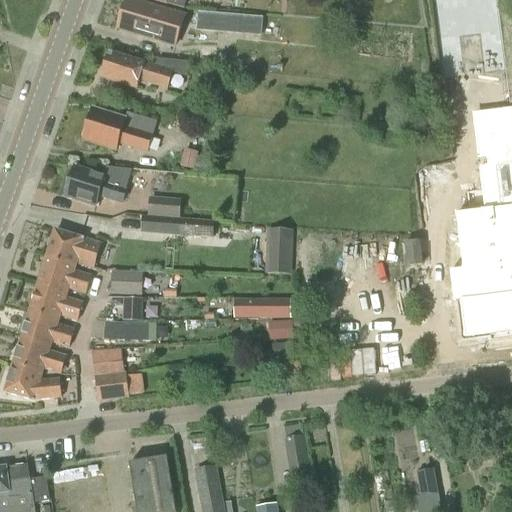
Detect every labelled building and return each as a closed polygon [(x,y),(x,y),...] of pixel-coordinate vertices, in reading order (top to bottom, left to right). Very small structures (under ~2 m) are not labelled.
[(127,0),(118,30),(168,45),(177,15),(127,0)] [(149,0),(184,11),(187,0),(149,0)] [(204,31),(256,35),(258,16),(205,12),(204,31)] [(102,79),(136,90),(139,82),(167,92),(173,73),(186,77),(190,64),(158,61),(155,68),(111,53),(102,79)] [(116,152),(118,145),(147,155),(157,124),(128,114),(126,120),(93,110),(83,141),(116,152)] [(462,313),(466,339),(511,332),(511,137),(510,123),(473,128),(478,174),(475,174),(476,186),(480,185),(483,211),(454,216),(456,226),(450,227),(452,238),(458,237),(462,270),(450,272),(455,304),(461,303),(462,313)] [(180,170),(193,173),(192,174),(205,176),(209,160),(197,158),(198,156),(184,153),(180,170)] [(65,199),(95,208),(98,198),(123,206),(128,191),(103,184),(105,177),(75,167),(65,199)] [(160,219),(179,220),(182,202),(150,199),(148,218),(160,219)] [(160,219),(159,234),(178,235),(179,220),(160,219)] [(293,277),(294,232),(268,231),(266,276),(293,277)] [(55,232),(46,259),(76,268),(77,263),(94,269),(101,246),(55,232)] [(406,244),(409,269),(423,267),(420,243),(406,244)] [(46,259),(38,286),(67,295),(69,290),(86,295),(91,277),(75,272),(76,268),(46,259)] [(111,297),(142,298),(143,274),(112,274),(111,297)] [(38,286),(30,312),(59,321),(61,317),(77,322),(83,304),(66,299),(67,295),(38,286)] [(249,301),(249,320),(291,320),(291,301),(249,301)] [(30,312),(22,339),(51,348),(52,343),(69,348),(75,330),(58,325),(59,321),(30,312)] [(123,312),(122,324),(141,325),(142,313),(123,312)] [(301,322),(269,324),(270,342),(294,340),(293,330),(301,329),(301,322)] [(91,341),(156,343),(156,325),(95,323),(91,341)] [(22,339),(14,366),(43,375),(44,370),(61,375),(66,357),(50,352),(51,348),(22,339)] [(93,366),(96,378),(117,375),(114,352),(104,353),(105,365),(93,366)] [(43,375),(14,366),(5,393),(34,402),(34,401),(61,398),(59,381),(41,382),(43,375)] [(117,375),(96,378),(99,402),(129,398),(126,374),(117,375)] [(308,425),(289,426),(293,474),(311,473),(308,425)] [(175,511),(167,459),(129,466),(137,511),(175,511)] [(0,511),(35,511),(34,504),(30,481),(28,466),(7,468),(0,468),(0,511)] [(418,472),(422,497),(438,494),(434,470),(418,472)] [(224,511),(221,491),(199,495),(202,511),(224,511)]
